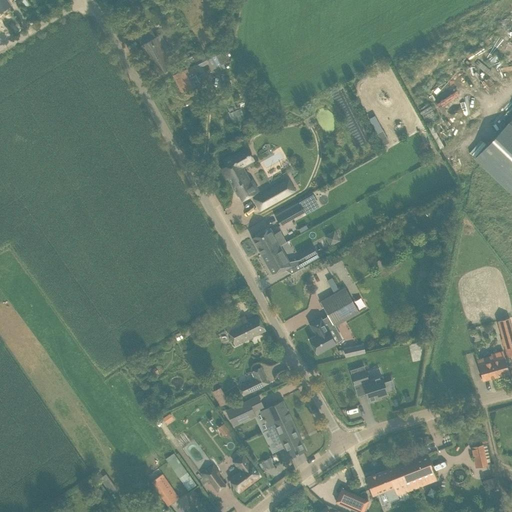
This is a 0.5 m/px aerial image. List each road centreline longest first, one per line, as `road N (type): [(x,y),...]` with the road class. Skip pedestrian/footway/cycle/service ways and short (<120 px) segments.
road 1 (unclassified): [(343,445),(89,0)]
road 2 (unclassified): [(343,445),(380,426),(511,391)]
